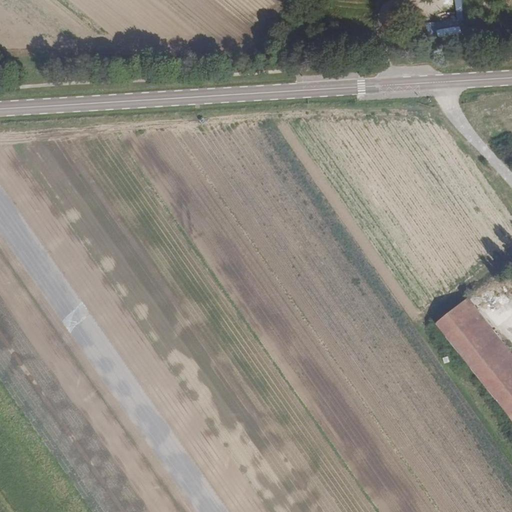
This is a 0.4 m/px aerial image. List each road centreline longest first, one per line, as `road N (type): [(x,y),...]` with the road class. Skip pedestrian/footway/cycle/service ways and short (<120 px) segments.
road 1 (tertiary): [(0,109),(511,78)]
road 2 (track): [(361,88),(359,75),(378,75),(386,6),(442,0)]
road 3 (track): [(511,180),(452,114),(444,83)]
